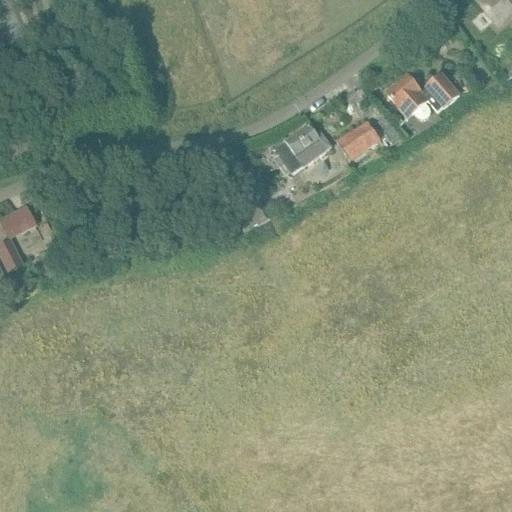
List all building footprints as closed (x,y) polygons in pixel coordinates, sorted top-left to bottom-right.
[(0,0),(0,58),(65,34),(52,0),(0,0)] [(511,0),(484,0),(479,5),(492,20),(498,27),(511,14),(511,0)] [(430,52),(422,43),(404,59),(412,68),(430,52)] [(460,98),(440,75),(424,88),(428,92),(423,97),(407,79),(386,96),(399,111),(407,120),(413,115),(418,120),(422,122),(426,122),(429,119),(430,114),(429,110),(424,105),(427,103),(438,117),(449,107),(460,98)] [(354,168),(381,148),(365,126),(338,146),(354,168)] [(303,170),(331,150),(323,138),(319,141),(309,127),(285,143),(272,152),(273,153),(275,152),(292,177),(303,170)] [(232,201),(251,233),(271,220),(253,188),(232,201)] [(38,227),(36,222),(28,208),(2,222),(10,236),(12,240),(38,227)] [(0,255),(10,276),(22,270),(9,244),(0,248),(0,255)] [(45,254),(36,258),(42,271),(51,267),(45,254)]
